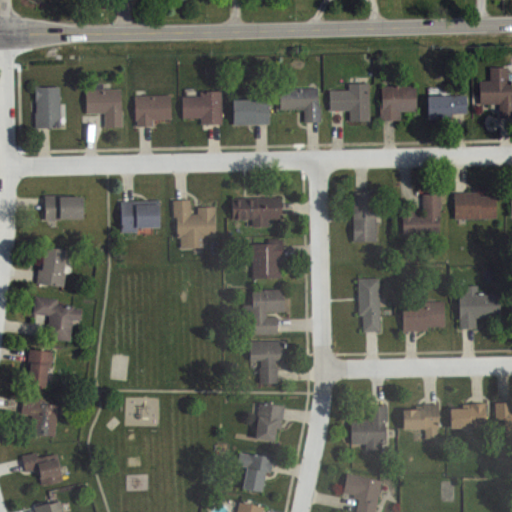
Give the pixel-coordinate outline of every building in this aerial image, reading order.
[(511,119),(498,119),(498,105),(479,105),(478,83),(490,83),(490,69),(508,69),(508,81),(511,81),(511,119)] [(369,83),(370,121),(349,121),(348,110),(329,110),(328,91),(348,91),(348,83),(369,83)] [(416,85),(416,110),(400,110),(400,120),(378,120),(378,106),(381,106),(380,85),(416,85)] [(59,87),(59,127),(34,127),(34,87),(59,87)] [(302,123),(302,111),(294,111),(280,111),(279,90),(317,88),(319,122),(302,123)] [(121,90),(122,128),(104,128),(104,114),(85,114),(85,91),(121,90)] [(221,92),(200,93),(200,97),(181,98),(182,119),(200,118),(200,125),(222,124),(221,92)] [(467,94),(467,111),(451,111),(451,117),(427,117),(427,94),(467,94)] [(171,96),(171,120),(151,120),(151,127),(136,127),(136,120),(134,120),(134,97),(171,96)] [(232,101),(232,124),(269,124),(268,101),(232,101)] [(352,193),(375,193),(375,242),(352,242),(352,193)] [(453,193),(454,220),(496,219),(495,196),(479,197),(479,193),(453,193)] [(42,194),(84,194),(84,216),(42,216),(42,194)] [(401,210),(402,236),(439,235),(438,195),(421,196),(422,216),(413,216),(413,210),(401,210)] [(231,200),(281,198),(282,219),(266,219),(267,228),(252,228),(252,220),(231,221),(231,200)] [(172,202),(173,218),(175,218),(176,238),(180,238),(180,248),(206,247),(206,238),(215,237),(214,208),(196,209),(197,215),(190,215),(189,201),(172,202)] [(119,202),(119,233),(135,234),(135,229),(158,229),(158,203),(119,202)] [(267,240),(267,245),(250,245),(250,278),(280,278),(280,259),(282,259),(282,240),(267,240)] [(66,283),(68,270),(62,269),(66,248),(45,245),(41,268),(40,267),(38,279),(66,283)] [(378,278),(378,331),(362,331),(362,315),(357,315),(358,278),(378,278)] [(498,291),(499,316),(475,317),(475,326),(458,327),(457,293),(465,293),(465,285),(478,284),(478,292),(498,291)] [(250,290),(251,303),(242,303),(243,320),(248,319),(249,334),(276,333),(276,318),(266,318),(266,311),(283,311),(283,289),(250,290)] [(46,337),(49,315),(31,313),(34,295),(57,298),(56,305),(80,308),(78,320),(70,319),(68,340),(46,337)] [(444,301),(444,326),(426,326),(426,330),(402,331),(401,303),(444,301)] [(248,339),(249,365),(259,364),(260,383),(277,382),(276,358),(284,357),(283,338),(248,339)] [(23,383),(28,348),(53,352),(51,365),(45,364),(42,386),(23,383)] [(29,433),(32,414),(19,413),(22,396),(44,400),(43,402),(55,404),(51,436),(29,433)] [(494,401),(494,439),(511,439),(511,409),(511,401),(494,401)] [(449,408),(449,428),(487,428),(486,402),(470,402),(470,404),(462,404),(462,408),(449,408)] [(258,403),(253,437),(273,441),(276,427),(281,428),(284,407),(258,403)] [(401,410),(401,428),(425,428),(425,438),(438,438),(438,429),(440,429),(439,404),(422,404),(422,409),(401,410)] [(350,443),(364,443),(364,450),(382,449),(382,443),(385,443),(384,421),(388,421),(387,405),(368,406),(369,419),(350,419),(350,443)] [(40,483),(63,478),(57,451),(37,456),(36,450),(21,453),(25,470),(37,468),(40,483)] [(239,451),(236,464),(244,466),(240,487),(261,491),(264,472),(270,473),(273,457),(239,451)] [(347,473),(343,492),(354,494),(353,499),(359,500),(356,511),(375,511),(382,481),(347,473)] [(36,511),(61,511),(58,500),(35,507),(36,511)] [(237,503),(235,511),(262,511),(263,508),(237,503)]
